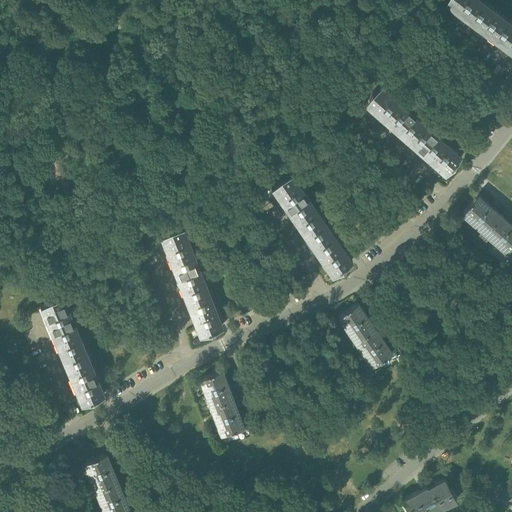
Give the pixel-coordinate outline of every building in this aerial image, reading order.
[(448,0),(447,3),(460,12),(468,0),(448,0)] [(486,1),(484,0),(468,0),(460,12),(472,21),(486,1)] [(498,10),(486,1),(472,21),(484,30),(498,10)] [(510,19),(498,10),(484,30),(496,39),(510,19)] [(511,42),(511,20),(510,19),(496,39),(508,48),(511,42)] [(365,103),(376,113),(392,94),(381,84),(371,92),(365,103)] [(403,104),(392,94),(376,113),(387,123),(403,104)] [(415,114),(403,104),(387,123),(399,133),(415,114)] [(426,124),(415,114),(399,133),(410,143),(426,124)] [(437,134),(426,124),(410,143),(421,153),(437,134)] [(449,144),(437,134),(421,153),(433,163),(449,144)] [(460,154),(449,144),(433,163),(444,172),(453,164),(460,154)] [(280,199),(300,185),(292,173),(281,178),(271,187),(280,199)] [(309,198),(300,185),(280,199),(288,212),(309,198)] [(461,213),(484,233),(500,214),(477,194),(461,213)] [(309,198),(288,212),(297,224),(317,210),(309,198)] [(326,223),(317,210),(297,224),(306,236),(326,223)] [(511,246),(511,224),(500,214),(484,233),(506,253),(511,246)] [(326,223),(306,236),(314,249),(334,235),(326,223)] [(166,249),(189,241),(183,227),(171,229),(160,235),(166,249)] [(343,247),(334,235),(314,249),(323,261),(343,247)] [(189,241),(166,249),(171,264),(194,255),(189,241)] [(343,247),(323,261),(331,274),(342,268),(352,260),(343,247)] [(177,278),(200,269),(194,255),(171,264),(177,278)] [(200,269),(177,278),(182,292),(205,283),(200,269)] [(205,283),(182,292),(188,306),(211,297),(205,283)] [(46,319),(69,309),(63,295),(51,299),(40,305),(46,319)] [(211,297),(188,306),(193,320),(216,311),(211,297)] [(354,341),(375,326),(357,301),(336,316),(354,341)] [(69,309),(46,319),(52,333),(74,323),(69,309)] [(216,311),(193,320),(199,334),(211,331),(222,325),(216,311)] [(74,323),(52,333),(58,347),(80,337),(74,323)] [(375,326),(354,341),(371,366),(392,351),(375,326)] [(64,361),(86,351),(80,337),(58,347),(64,361)] [(86,351),(64,361),(70,375),(92,365),(86,351)] [(92,365),(70,375),(76,389),(98,379),(92,365)] [(198,378),(209,406),(233,397),(222,368),(198,378)] [(76,389),(81,403),(93,400),(104,393),(98,379),(76,389)] [(244,425),(233,397),(209,406),(220,434),(244,425)] [(432,438),(426,430),(420,435),(426,443),(432,438)] [(83,462),(95,490),(118,480),(106,452),(83,462)] [(426,485),(401,499),(408,511),(429,511),(430,511),(432,511),(456,499),(444,477),(427,486),(426,485)] [(119,511),(130,508),(118,480),(95,490),(104,511),(119,511)]
